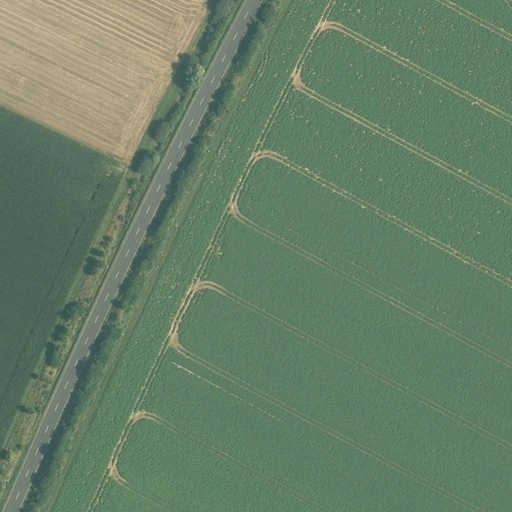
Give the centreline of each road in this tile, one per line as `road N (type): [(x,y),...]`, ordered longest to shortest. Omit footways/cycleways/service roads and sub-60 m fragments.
road 1 (primary): [(264,0),(119,291),(22,511)]
road 2 (track): [(60,511),(191,217),(300,0)]
road 3 (track): [(0,479),(109,232),(228,0)]
